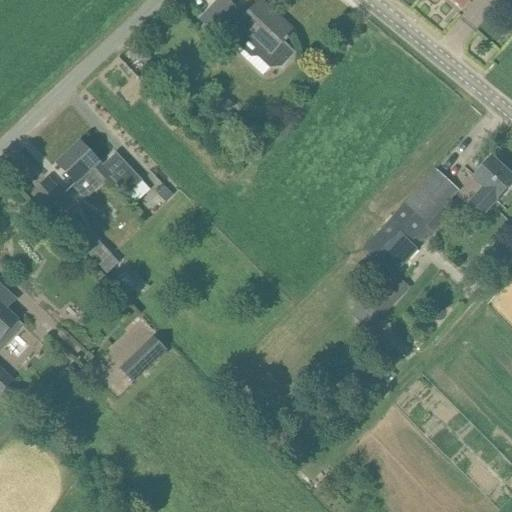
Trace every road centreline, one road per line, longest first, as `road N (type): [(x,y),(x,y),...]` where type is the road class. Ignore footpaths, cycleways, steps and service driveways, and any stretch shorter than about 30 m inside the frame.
road 1 (unclassified): [(0,142),(152,0)]
road 2 (tertiary): [(511,112),(371,0)]
